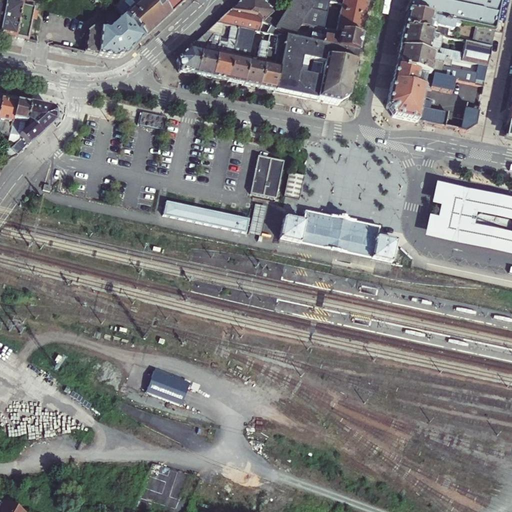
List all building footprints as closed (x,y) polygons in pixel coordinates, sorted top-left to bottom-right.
[(4,0),(4,4),(0,23),(0,35),(26,41),(29,25),(32,26),(35,15),(31,14),(34,0),(4,0)] [(124,0),(117,8),(124,17),(142,41),(167,17),(154,0),(124,0)] [(185,0),(154,0),(167,17),(185,1),(185,0)] [(260,0),(242,0),(230,11),(257,17),(262,23),(272,13),(260,0)] [(297,32),(301,26),(306,17),(312,10),(314,7),(306,0),(293,0),(275,30),(283,35),(292,40),(297,32)] [(317,0),(314,7),(312,10),(306,17),(301,26),(305,26),(323,30),(328,3),(341,6),(335,32),(360,37),(366,5),(345,0),(317,0)] [(408,0),(405,14),(474,28),(480,29),(494,32),(500,0),(408,0)] [(221,26),(229,28),(237,29),(253,32),(266,35),(270,27),(262,23),(257,17),(230,11),(215,25),(221,26)] [(474,28),(405,14),(402,31),(440,39),(442,27),(447,29),(448,31),(465,34),(466,29),(473,31),(474,28)] [(127,55),(142,41),(124,17),(108,30),(93,30),(88,34),(84,54),(111,59),(115,60),(118,59),(122,58),(127,55)] [(210,80),(215,56),(221,26),(215,25),(206,33),(211,34),(206,42),(211,42),(208,55),(199,53),(194,77),(210,80)] [(297,32),(292,40),(356,53),(360,37),(335,32),(323,30),(305,26),(304,34),(297,32)] [(226,83),(237,29),(229,28),(224,55),(221,56),(220,57),(215,56),(210,80),(226,83)] [(242,87),(247,63),(253,32),(237,29),(226,83),(242,87)] [(494,32),(480,29),(477,46),(490,49),(494,32)] [(477,46),(446,40),(440,39),(402,31),(398,50),(486,69),(490,49),(477,46)] [(205,44),(206,42),(211,34),(206,33),(200,39),(205,44)] [(274,56),(277,37),(269,36),(267,46),(265,54),(274,56)] [(274,93),(285,39),(282,38),(277,37),(274,56),(265,54),(258,90),(274,93)] [(274,93),(336,106),(346,100),(347,99),(356,53),(292,40),(285,39),(274,93)] [(258,90),(265,54),(267,46),(259,44),(256,59),(257,64),(247,63),(242,87),(258,90)] [(178,73),(194,77),(199,53),(188,50),(176,61),(178,73)] [(486,69),(398,50),(394,70),(454,82),(482,88),(486,69)] [(454,82),(394,70),(390,84),(423,91),(430,92),(430,90),(451,95),(454,82)] [(422,98),(423,91),(390,84),(385,108),(392,118),(464,133),(475,127),(477,114),(464,111),(463,116),(426,109),(428,99),(422,98)] [(511,93),(502,141),(511,143),(511,93)] [(8,137),(9,135),(15,103),(0,100),(0,122),(3,123),(2,131),(5,131),(4,136),(8,137)] [(15,103),(9,135),(18,137),(19,138),(24,132),(26,123),(25,123),(28,106),(15,103)] [(24,132),(19,138),(21,140),(27,147),(53,124),(52,122),(53,122),(51,112),(49,112),(49,110),(28,106),(25,123),(26,123),(24,132)] [(160,125),(132,119),(131,125),(159,131),(160,125)] [(22,151),(27,147),(21,140),(19,143),(17,145),(22,151)] [(7,162),(17,157),(11,150),(7,146),(1,150),(0,154),(6,161),(7,162)] [(281,164),(257,159),(249,195),(273,200),(274,194),(281,164)] [(282,197),(297,200),(298,196),(302,177),(286,174),(282,197)] [(511,201),(434,185),(430,206),(439,208),(436,219),(427,217),(423,239),(511,257),(511,201)] [(248,220),(165,203),(162,217),(245,235),(248,220)] [(265,207),(254,205),(247,235),(258,237),(265,207)] [(366,260),(390,266),(395,244),(378,240),(378,239),(376,238),(378,228),(346,222),(304,213),(301,224),(283,220),(278,242),(299,246),(299,245),(366,259),(366,260)] [(278,242),(276,253),(366,274),(387,277),(390,266),(366,260),(366,259),(350,256),(338,253),(299,245),(299,246),(278,242)] [(147,378),(142,401),(179,408),(183,386),(147,378)] [(248,444),(234,457),(245,468),(259,455),(248,444)] [(87,471),(74,463),(69,472),(82,480),(87,471)] [(191,503),(198,478),(187,475),(180,500),(191,503)] [(256,507),(262,489),(216,475),(208,500),(238,510),(241,502),(256,507)] [(293,511),(297,501),(283,496),(277,511),(293,511)] [(21,511),(5,502),(0,510),(0,511),(21,511)]
